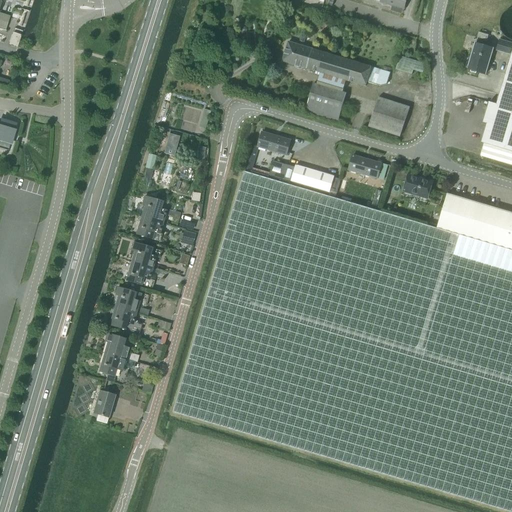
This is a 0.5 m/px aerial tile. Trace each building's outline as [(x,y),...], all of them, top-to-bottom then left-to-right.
[(0,0),(0,27),(6,29),(10,16),(0,12),(0,4),(1,0),(0,0)] [(404,9),(406,0),(380,0),(380,2),(393,6),(391,10),(401,13),(402,9),(404,9)] [(478,32),(477,37),(487,40),(489,35),(478,32)] [(511,54),(511,51),(511,44),(501,41),(498,51),(511,54)] [(321,73),(318,85),(344,92),(347,80),(366,86),(367,81),(371,67),(288,42),(283,61),(295,65),(296,68),(300,69),(304,68),(321,73)] [(487,74),(494,49),(476,44),(469,69),(472,70),(471,72),(477,74),(477,72),(487,74)] [(511,165),(511,52),(497,105),(489,103),(483,122),(487,123),(481,142),(485,143),(481,156),(511,165)] [(423,73),(426,64),(400,56),(396,70),(412,75),(414,70),(423,73)] [(390,72),(371,67),(367,81),(381,86),(387,83),(390,72)] [(344,92),(318,85),(314,83),(305,112),(338,122),(347,93),(344,92)] [(401,136),(410,107),(378,97),(369,126),(401,136)] [(0,148),(8,151),(16,124),(1,119),(0,123),(0,148)] [(287,155),(291,140),(261,131),(257,146),(287,155)] [(384,180),(388,166),(352,155),(348,169),(384,180)] [(285,178),(291,180),(295,166),(289,164),(288,167),(275,163),(272,175),(285,178)] [(331,191),(335,177),(335,176),(296,165),(295,166),(291,180),(331,191)] [(153,170),(146,168),(144,178),(150,180),(153,170)] [(244,172),(172,413),(511,511),(511,250),(436,228),(244,172)] [(432,182),(407,175),(402,191),(427,199),(432,182)] [(335,177),(331,191),(337,193),(341,179),(335,177)] [(511,213),(447,194),(436,228),(511,250),(511,213)] [(145,204),(142,215),(163,221),(165,215),(166,210),(161,208),(163,202),(144,197),(143,203),(145,204)] [(180,214),(166,210),(165,215),(178,220),(180,214)] [(163,221),(142,215),(136,234),(152,239),(154,231),(160,233),(163,221)] [(192,246),(195,234),(183,231),(180,243),(192,246)] [(132,261),(152,267),(156,257),(159,258),(162,251),(133,243),(131,250),(135,251),(132,261)] [(152,267),(132,261),(127,280),(152,287),(154,281),(149,279),(152,267)] [(115,306),(136,312),(139,301),(134,299),(136,292),(119,287),(116,295),(118,296),(115,306)] [(138,320),(134,319),(136,312),(115,306),(110,324),(140,332),(143,323),(137,322),(138,320)] [(105,352),(126,358),(129,346),(123,345),(125,339),(107,334),(105,340),(108,341),(105,352)] [(126,358),(105,352),(100,370),(115,375),(117,367),(123,369),(126,358)] [(107,417),(114,396),(98,391),(92,413),(107,417)]
